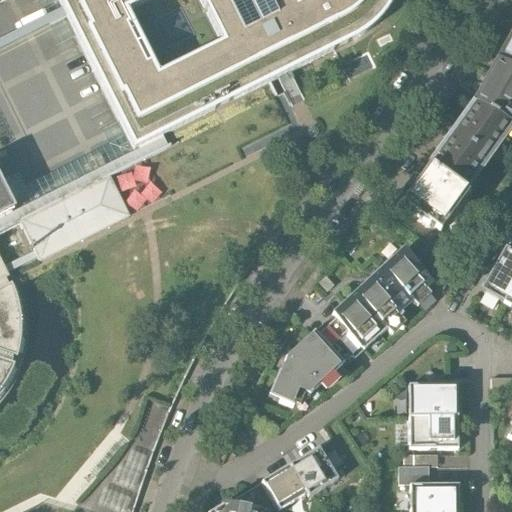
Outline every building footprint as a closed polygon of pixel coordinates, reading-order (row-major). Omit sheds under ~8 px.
[(62,0),(66,6),(70,15),(135,148),(163,135),(217,107),(283,74),(377,26),(397,4),(398,0),(62,0)] [(66,6),(0,39),(0,49),(70,15),(66,6)] [(511,34),(492,66),(511,78),(511,34)] [(511,78),(492,66),(465,108),(506,134),(511,123),(511,78)] [(465,108),(422,175),(463,201),(506,134),(465,108)] [(0,215),(0,257),(7,272),(34,259),(38,267),(133,220),(113,179),(171,150),(164,138),(163,135),(135,148),(16,208),(0,215)] [(0,215),(16,208),(0,173),(0,215)] [(422,175),(399,211),(439,237),(463,201),(422,175)] [(511,295),(511,259),(500,253),(475,298),(502,313),(511,295)] [(0,397),(9,384),(17,364),(21,340),(17,310),(7,272),(0,257),(0,397)] [(345,335),(320,358),(335,375),(425,292),(395,259),(331,319),(345,335)] [(511,295),(502,313),(511,318),(511,295)] [(335,375),(320,358),(305,342),(275,370),(261,408),(289,419),(335,375)] [(408,383),(409,417),(458,416),(458,383),(408,383)] [(409,417),(409,450),(458,450),(458,416),(409,417)] [(309,498),(338,481),(333,472),(341,467),(333,453),(324,458),(318,448),(290,464),(309,498)] [(278,511),(285,511),(309,498),(290,464),(258,483),(278,511)] [(410,488),(430,487),(429,468),(396,469),(397,489),(410,488)] [(461,511),(460,486),(430,487),(410,488),(410,511),(461,511)] [(266,511),(220,501),(217,511),(266,511)]
